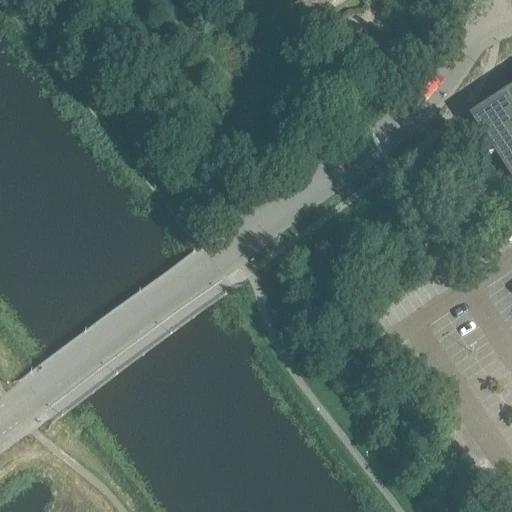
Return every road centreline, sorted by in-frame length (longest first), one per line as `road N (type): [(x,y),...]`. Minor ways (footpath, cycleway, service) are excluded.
road 1 (unclassified): [(235,254),(427,113),(485,25)]
road 2 (unclassified): [(37,401),(217,267)]
